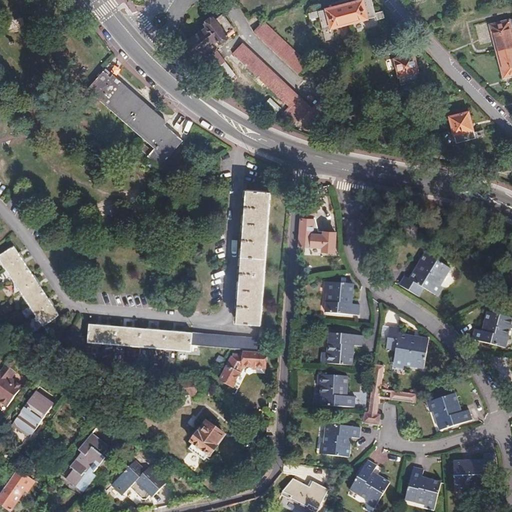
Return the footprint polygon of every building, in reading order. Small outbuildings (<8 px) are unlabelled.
[(361,0),(344,5),(349,23),(376,16),(375,13),(371,0),(361,0)] [(317,11),(318,18),(322,30),(349,23),(344,5),(317,11)] [(310,20),(318,18),(317,11),(308,14),(310,20)] [(375,13),(376,16),(376,19),(383,18),(381,11),(375,13)] [(233,29),(222,14),(214,19),(212,17),(204,24),(206,27),(183,44),(191,56),(189,58),(192,62),(212,47),(210,44),(216,40),(219,43),(233,33),(232,30),(233,29)] [(511,18),(488,25),(495,51),(511,46),(511,33),(510,26),(511,25),(511,18)] [(253,32),(258,37),(268,26),(263,21),(253,32)] [(258,37),(262,41),(273,30),(268,26),(258,37)] [(262,41),(267,46),(278,35),(273,30),(262,41)] [(267,46),(273,51),(283,40),(278,35),(267,46)] [(273,51),(277,56),(288,44),(283,40),(273,51)] [(231,54),(237,58),(247,47),(242,42),(231,54)] [(277,56),(283,60),(293,49),(288,44),(277,56)] [(511,46),(495,51),(503,79),(511,76),(511,46)] [(237,58),(241,63),(252,52),(247,47),(237,58)] [(283,60),(288,65),(298,54),(293,49),(283,60)] [(205,59),(209,65),(221,56),(217,50),(205,59)] [(241,63),(247,68),(257,57),(252,52),(241,63)] [(288,65),(293,70),(303,59),(298,54),(288,65)] [(420,80),(414,54),(394,58),(400,85),(420,80)] [(221,56),(209,65),(213,70),(216,68),(224,62),(225,61),(221,56)] [(247,68),(251,72),(262,62),(257,57),(247,68)] [(303,59),(293,70),(298,74),(308,64),(303,59)] [(224,62),(216,68),(225,81),(234,75),(224,62)] [(251,72),(257,77),(267,66),(262,62),(251,72)] [(257,77),(262,82),(272,71),(267,66),(257,77)] [(262,82),(267,87),(277,76),(272,71),(262,82)] [(167,168),(189,143),(175,129),(141,98),(129,87),(119,78),(113,72),(97,90),(162,150),(155,157),(167,168)] [(267,87),(272,91),(282,81),(277,76),(267,87)] [(272,91),(277,96),(287,85),(282,81),(272,91)] [(287,85),(277,96),(278,97),(282,101),(292,90),(287,85)] [(292,90),(282,101),(287,105),(297,95),(292,90)] [(287,105),(291,110),(302,99),(297,95),(287,105)] [(282,101),(278,97),(272,104),(285,116),(291,110),(287,105),(282,101)] [(473,132),(468,112),(448,117),(455,143),(483,136),(482,131),(473,132)] [(261,324),(270,191),(246,189),(236,322),(261,324)] [(313,215),(301,214),(298,252),(302,252),(303,246),(321,247),(321,251),(333,252),(335,233),(318,232),(314,218),(313,218),(313,215)] [(0,255),(0,262),(4,269),(21,258),(13,246),(0,255)] [(422,290),(428,294),(433,286),(437,288),(447,270),(423,255),(418,263),(420,265),(419,269),(416,267),(407,281),(402,278),(397,287),(416,299),(422,290)] [(21,258),(4,269),(12,280),(28,269),(21,258)] [(28,269),(12,280),(20,292),(36,280),(28,269)] [(319,288),(325,289),(329,289),(330,279),(320,279),(319,288)] [(329,289),(325,289),(323,309),(358,313),(359,303),(348,302),(349,296),(351,297),(352,282),(330,279),(329,289)] [(36,280),(20,292),(27,303),(43,292),(36,280)] [(433,286),(428,294),(437,299),(442,291),(437,288),(433,286)] [(43,292),(27,303),(35,315),(51,304),(43,292)] [(51,304),(35,315),(42,327),(59,316),(51,304)] [(467,339),(499,348),(504,328),(511,330),(511,329),(511,319),(483,312),(479,326),(482,327),(480,332),(470,329),(467,339)] [(102,344),(104,326),(90,324),(88,343),(102,344)] [(116,327),(104,326),(102,344),(115,345),(116,327)] [(128,328),(116,327),(115,345),(127,346),(128,328)] [(403,360),(402,365),(422,368),(426,339),(416,338),(416,340),(412,340),(412,337),(397,335),(397,328),(388,327),(384,349),(393,351),(392,359),(403,360)] [(141,329),(128,328),(127,346),(139,347),(141,329)] [(153,330),(141,329),(139,347),(151,348),(153,330)] [(166,331),(153,330),(151,348),(164,350),(166,331)] [(178,332),(166,331),(164,350),(176,351),(178,332)] [(192,333),(178,332),(176,351),(190,352),(191,346),(192,333)] [(199,334),(192,333),(191,346),(198,346),(199,334)] [(359,348),(360,337),(326,333),(324,353),(320,352),(319,364),(349,367),(351,353),(349,352),(350,347),(359,348)] [(207,335),(199,334),(198,346),(206,347),(207,335)] [(221,336),(213,335),(213,347),(220,348),(221,336)] [(236,337),(228,336),(227,349),(234,349),(236,337)] [(243,338),(236,337),(234,349),(242,350),(243,338)] [(242,350),(244,350),(249,351),(250,338),(243,338),(242,350)] [(257,339),(250,338),(249,351),(257,351),(257,339)] [(264,368),(266,353),(256,352),(257,351),(249,351),(244,350),(243,357),(243,367),(251,367),(256,368),(264,368)] [(243,367),(243,357),(232,356),(218,379),(231,386),(243,367)] [(402,371),(402,365),(403,360),(392,359),(391,369),(402,371)] [(16,371),(6,364),(0,371),(0,401),(7,407),(22,387),(11,378),(16,371)] [(363,422),(377,424),(378,416),(376,415),(378,398),(414,403),(415,395),(380,390),(382,367),(374,366),(367,414),(363,413),(363,422)] [(313,384),(319,385),(323,385),(324,375),(314,374),(313,384)] [(323,385),(319,385),(317,405),(352,408),(353,398),(343,397),(342,392),(345,392),(346,378),(324,375),(323,385)] [(168,399),(196,397),(195,376),(167,378),(168,399)] [(438,410),(434,411),(442,431),(474,419),(470,408),(460,412),(458,408),(461,406),(455,393),(434,400),(438,410)] [(29,439),(50,408),(33,395),(11,425),(29,439)] [(429,413),(434,411),(438,410),(434,400),(425,404),(429,413)] [(210,456),(225,435),(206,421),(197,434),(195,432),(191,438),(193,439),(192,441),(194,443),(190,449),(205,460),(209,455),(210,456)] [(325,425),(323,445),(327,446),(326,456),(347,458),(349,443),(347,443),(347,438),(358,439),(360,429),(325,425)] [(100,457),(109,446),(92,432),(79,449),(81,452),(69,466),(72,469),(64,478),(81,493),(95,477),(92,474),(104,460),(100,457)] [(327,446),(323,445),(317,445),(315,455),(326,456),(327,446)] [(454,488),(474,488),(474,484),(484,484),(484,477),(494,477),(494,455),(483,455),(483,461),(468,461),(468,464),(463,464),(463,462),(453,462),(454,488)] [(369,496),(378,501),(388,482),(375,475),(373,477),(369,475),(375,465),(365,460),(349,490),(367,500),(369,496)] [(156,490),(165,481),(150,466),(145,472),(134,462),(112,485),(122,495),(130,488),(141,500),(146,500),(152,494),(150,493),(154,488),(156,490)] [(35,482),(17,469),(9,482),(19,490),(17,493),(21,496),(25,490),(28,492),(35,482)] [(424,505),(435,507),(440,486),(425,482),(424,484),(419,483),(422,473),(411,471),(403,504),(423,508),(424,505)] [(312,488),(296,480),(285,493),(294,497),(293,499),(311,508),(312,505),(321,510),(331,491),(315,483),(312,488)] [(167,483),(165,481),(156,490),(158,492),(167,483)] [(19,490),(9,482),(0,494),(0,502),(11,510),(21,496),(17,493),(19,490)] [(155,500),(163,508),(179,492),(171,484),(155,500)] [(474,484),(474,488),(474,495),(484,494),(484,484),(474,484)] [(373,510),(378,501),(369,496),(367,500),(364,505),(373,510)]
